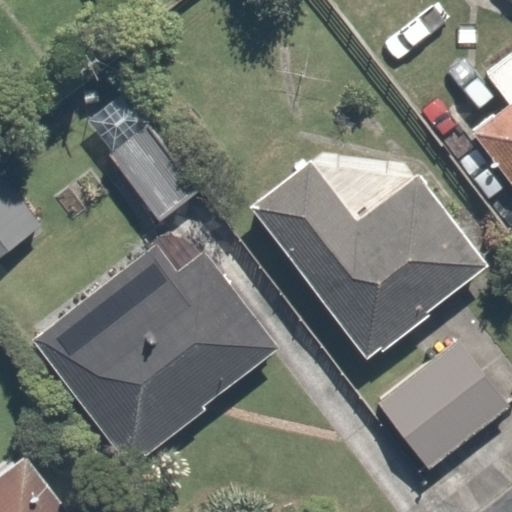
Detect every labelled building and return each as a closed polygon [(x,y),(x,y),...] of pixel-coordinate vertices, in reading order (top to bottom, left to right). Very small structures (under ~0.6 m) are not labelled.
[(511,38),(476,66),(498,94),(463,121),(511,184),(511,38)] [(192,194),(140,111),(98,138),(150,221),(192,194)] [(347,203),(301,143),(233,194),(357,356),(482,261),(404,160),(347,203)] [(0,239),(39,206),(0,160),(0,239)] [(268,335),(181,225),(40,338),(127,447),(268,335)] [(511,404),(511,402),(454,334),(371,405),(430,475),(511,404)] [(83,511),(24,441),(0,461),(0,511),(83,511)]
